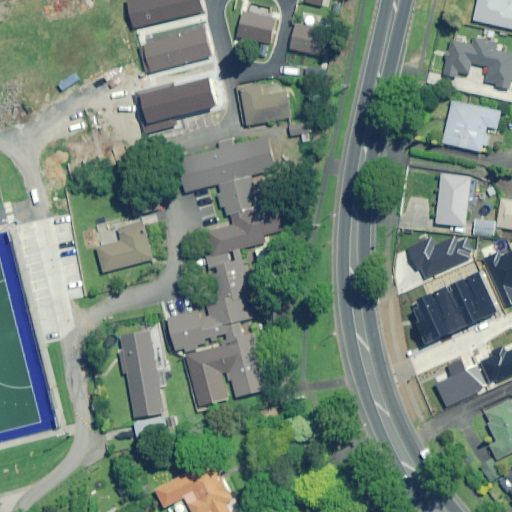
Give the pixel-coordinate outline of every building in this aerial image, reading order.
[(511,0),(476,0),(472,21),(511,29),(511,0)] [(216,8),(204,11),(208,28),(220,25),(216,8)] [(329,31),(293,23),(287,52),(322,60),(329,31)] [(275,27),(257,25),(255,39),(274,41),(275,27)] [(210,58),(204,30),(144,44),(151,73),(210,58)] [(447,58),(444,73),(458,76),(460,71),(470,73),(474,62),(477,63),(481,63),(487,38),(475,35),(473,43),(452,38),(449,50),(447,49),(446,57),(447,58)] [(499,40),(487,38),(481,63),(486,64),(489,65),(486,80),(497,82),(497,85),(511,88),(511,83),(511,51),(498,48),(499,40)] [(215,76),(153,89),(159,121),(222,108),(215,76)] [(293,95),(292,85),(243,88),(246,126),(295,122),(293,95)] [(502,112),(452,101),(443,144),(482,153),(487,128),(498,130),(502,112)] [(216,186),(220,185),(223,194),(218,195),(221,209),(226,208),(228,216),(230,215),(250,210),(260,208),(252,177),(257,175),(249,143),(178,161),(190,208),(212,202),(208,188),(216,186)] [(470,178),(440,176),(436,224),(465,227),(470,178)] [(511,201),(501,200),(497,228),(511,230),(511,201)] [(123,222),(119,210),(107,214),(111,225),(123,222)] [(250,210),(230,215),(233,226),(206,233),(212,257),(259,246),(250,210)] [(496,223),(472,220),(470,237),(494,240),(496,223)] [(153,260),(143,223),(114,231),(117,243),(97,248),(103,273),(153,260)] [(483,303),(469,244),(436,251),(450,311),(483,303)] [(238,260),(204,268),(213,308),(208,309),(210,316),(201,318),(200,310),(165,318),(173,352),(184,349),(185,353),(199,350),(198,346),(207,344),(206,340),(211,339),(212,343),(219,341),(228,339),(226,331),(242,327),(241,323),(252,320),(249,310),(254,309),(250,290),(255,289),(248,258),(238,260)] [(499,311),(498,298),(485,300),(486,312),(499,311)] [(228,339),(219,341),(228,382),(230,382),(233,398),(268,390),(254,330),(243,333),(242,327),(226,331),(228,339)] [(505,354),(491,355),(489,341),(479,342),(478,327),(456,329),(457,344),(450,345),(454,391),(483,388),(482,375),(507,373),(505,354)] [(157,370),(151,332),(120,338),(122,353),(120,353),(124,375),(127,374),(135,418),(164,413),(160,389),(166,387),(163,369),(157,370)] [(511,405),(510,402),(484,414),(497,442),(489,446),(497,462),(511,454),(511,405)] [(169,438),(165,418),(134,424),(138,444),(169,438)] [(235,511),(236,504),(215,461),(166,485),(175,503),(185,499),(191,511),(235,511)]
